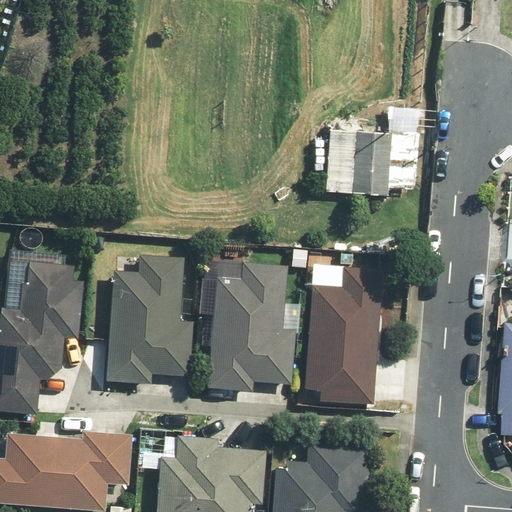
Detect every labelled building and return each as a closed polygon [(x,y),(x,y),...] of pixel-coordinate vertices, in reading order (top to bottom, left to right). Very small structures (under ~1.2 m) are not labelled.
[(219,183),(231,0),(165,0),(154,179),(219,183)] [(309,193),(320,0),(258,0),(247,189),(309,193)] [(427,0),(360,0),(354,121),(421,124),(427,0)] [(389,137),(328,131),(322,191),(383,197),(384,189),(389,137)] [(411,192),(416,134),(390,132),(389,137),(384,189),(411,192)] [(179,255),(111,255),(110,373),(187,373),(187,322),(179,322),(179,255)] [(0,310),(0,409),(36,411),(38,378),(58,379),(61,325),(82,326),(83,282),(70,281),(71,268),(26,266),(25,287),(21,286),(19,311),(0,310)] [(237,280),(209,279),(205,390),(250,392),(250,383),(290,384),(292,331),(281,331),(283,268),(237,266),(237,280)] [(372,408),(377,269),(308,266),(303,405),(372,408)] [(511,323),(504,323),(502,437),(511,437),(511,323)] [(0,504),(90,511),(101,511),(104,486),(126,488),(130,434),(79,430),(78,440),(5,434),(3,459),(0,458),(0,504)] [(155,457),(149,511),(249,511),(250,504),(261,505),(266,451),(215,446),(216,440),(174,436),(172,458),(155,457)] [(272,462),(269,511),(362,511),(364,511),(367,449),(302,446),(301,464),(272,462)]
